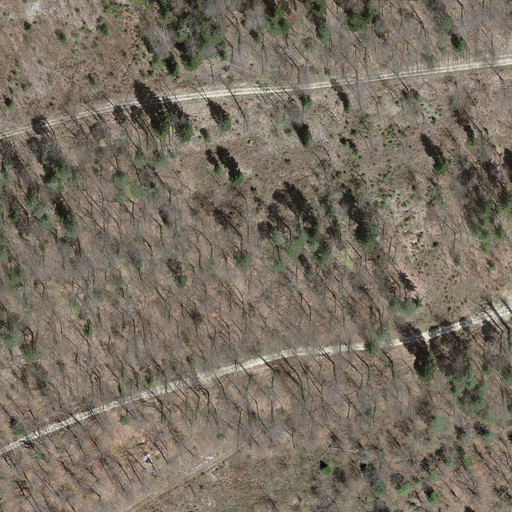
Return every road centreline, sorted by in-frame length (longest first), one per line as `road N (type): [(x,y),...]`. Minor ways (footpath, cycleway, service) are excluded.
road 1 (track): [(0,451),(131,398),(277,354),(407,340),(511,309)]
road 2 (track): [(511,61),(153,102),(0,136)]
road 3 (track): [(133,511),(248,436),(457,347),(511,310)]
